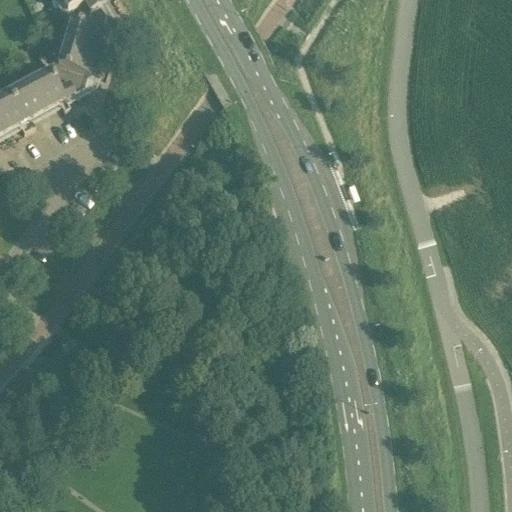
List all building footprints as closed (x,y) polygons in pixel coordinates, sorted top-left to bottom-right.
[(55,0),(66,19),(84,9),(94,4),(92,0),(55,0)] [(67,20),(65,25),(112,39),(115,29),(104,9),(89,17),(84,9),(66,19),(67,20)] [(64,24),(58,47),(51,70),(52,70),(98,86),(101,77),(90,74),(99,43),(110,46),(112,39),(65,25),(64,24)] [(47,70),(0,95),(0,139),(4,138),(18,130),(24,140),(35,133),(30,124),(58,108),(64,118),(70,115),(64,105),(59,95),(48,73),(47,70)] [(98,86),(52,70),(51,71),(48,73),(59,95),(68,90),(73,100),(76,105),(96,94),(98,86)]
